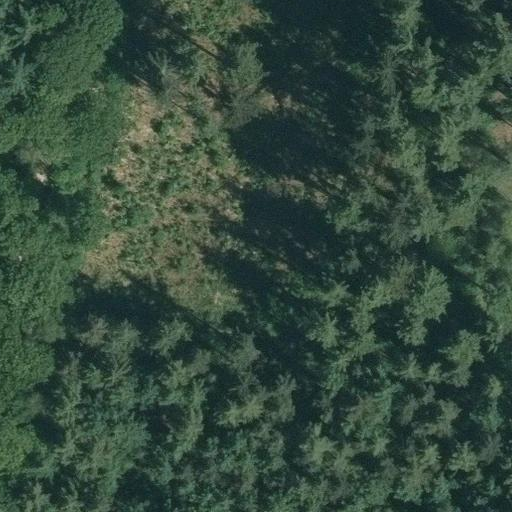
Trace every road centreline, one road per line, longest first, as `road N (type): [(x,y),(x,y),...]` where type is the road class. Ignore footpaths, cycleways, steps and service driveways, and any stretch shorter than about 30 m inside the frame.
road 1 (track): [(8,294),(511,350)]
road 2 (track): [(8,294),(86,0)]
